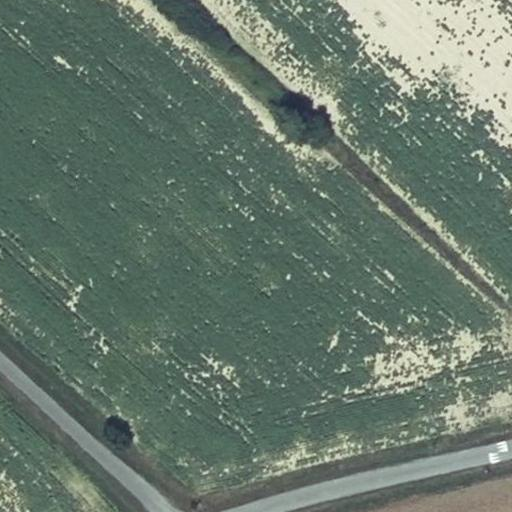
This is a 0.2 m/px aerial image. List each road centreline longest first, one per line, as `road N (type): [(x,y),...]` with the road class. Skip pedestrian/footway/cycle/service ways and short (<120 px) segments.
road 1 (unclassified): [(249,511),(511,447)]
road 2 (unclassified): [(0,361),(164,511)]
